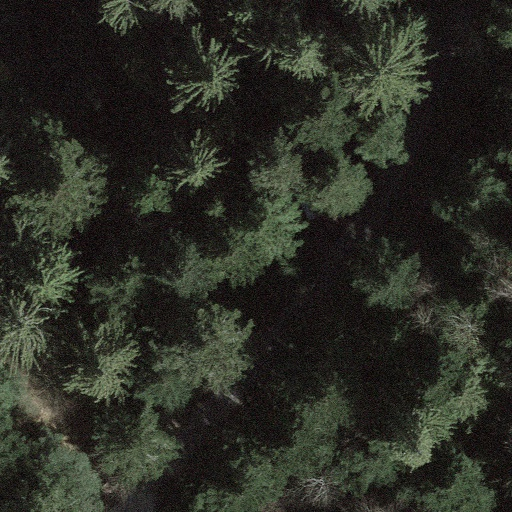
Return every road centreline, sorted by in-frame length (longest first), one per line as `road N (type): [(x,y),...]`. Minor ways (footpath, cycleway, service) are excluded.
road 1 (track): [(467,0),(432,94),(326,273),(123,511)]
road 2 (track): [(511,398),(295,511)]
